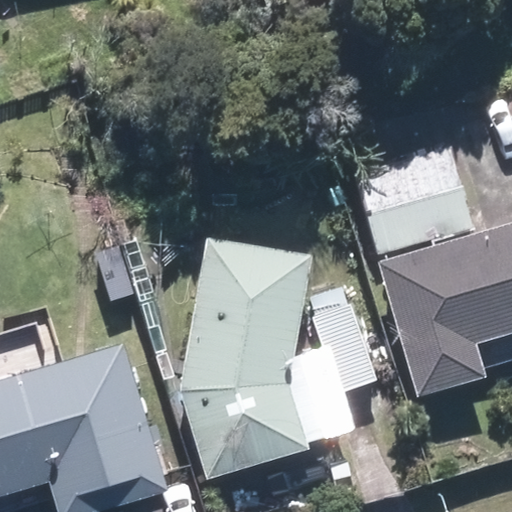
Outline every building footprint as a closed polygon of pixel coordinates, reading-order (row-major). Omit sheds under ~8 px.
[(451,148),(361,169),(380,253),(471,232),(451,148)] [(511,224),(387,261),(424,388),(486,370),(478,340),(511,330),(511,224)] [(216,232),(188,389),(212,478),(334,435),(302,343),(318,250),(216,232)] [(128,243),(94,256),(113,305),(147,291),(128,243)] [(356,293),(312,308),(366,468),(409,453),(356,293)] [(62,511),(84,511),(174,487),(135,346),(0,383),(0,493),(53,479),(62,511)]
